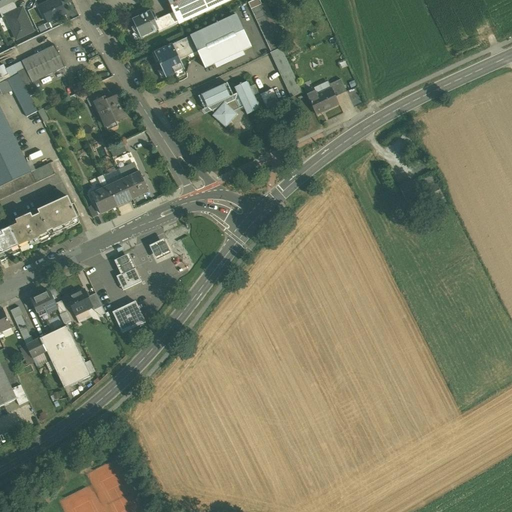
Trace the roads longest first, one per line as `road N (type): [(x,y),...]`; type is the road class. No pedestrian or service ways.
road 1 (secondary): [(0,465),(102,399),(247,228)]
road 2 (secondary): [(263,212),(373,123),(511,55)]
road 3 (tertiary): [(183,205),(0,291)]
road 4 (residential): [(162,138),(84,0)]
